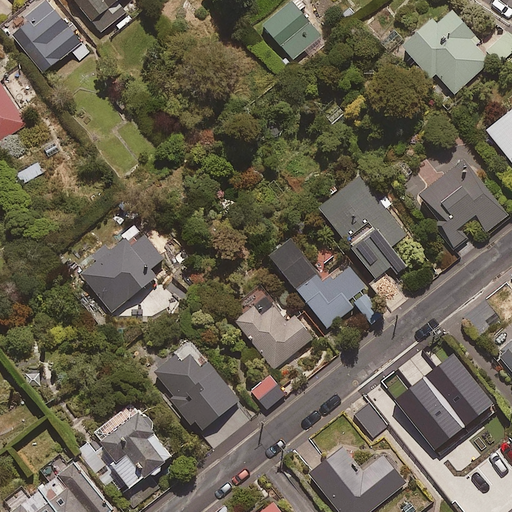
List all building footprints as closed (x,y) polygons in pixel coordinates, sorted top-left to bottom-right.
[(75,0),(102,34),(128,13),(120,3),(123,0),(133,0),(75,0)] [(292,59),(320,34),(302,13),(307,9),(299,0),(293,0),(264,26),(292,59)] [(63,20),(49,3),(29,21),(30,23),(16,34),(49,72),(83,43),(76,36),(80,32),(67,17),(63,20)] [(478,39),(451,10),(436,24),(433,21),(404,48),(430,77),(435,72),(453,92),(488,60),(473,43),(478,39)] [(511,55),(511,35),(510,33),(490,51),(501,64),(511,55)] [(0,139),(1,141),(27,123),(0,81),(0,139)] [(511,114),(488,133),(511,163),(511,114)] [(43,173),(38,164),(16,177),(21,186),(43,173)] [(510,218),(467,164),(422,201),(445,230),(441,233),(456,251),(470,240),(463,231),(477,220),(489,235),(510,218)] [(386,194),(379,200),(362,178),(323,210),(349,242),(367,228),(375,237),(356,252),(379,280),(393,269),(399,276),(409,268),(392,247),(407,236),(388,211),(395,206),(386,194)] [(136,252),(131,245),(113,258),(108,251),(96,260),(101,266),(85,278),(112,316),(161,280),(155,271),(167,263),(151,241),(136,252)] [(324,279),(296,243),(275,260),(330,329),(356,309),(350,302),(367,288),(346,262),(324,279)] [(371,295),(358,305),(374,326),(387,316),(371,295)] [(285,316),(272,299),(239,324),(275,370),(315,339),(293,310),(285,316)] [(504,360),(501,362),(511,374),(511,346),(510,345),(499,355),(504,360)] [(175,400),(172,402),(184,418),(187,417),(195,429),(201,425),(206,433),(243,407),(212,365),(203,372),(194,359),(186,364),(181,357),(156,374),(175,400)] [(270,377),(252,392),(267,410),(285,395),(270,377)] [(461,394),(451,401),(448,397),(402,432),(440,482),(504,433),(478,400),(470,406),(461,394)] [(164,471),(177,462),(158,436),(161,434),(148,415),(145,417),(135,403),(95,432),(106,447),(103,449),(134,493),(155,478),(158,481),(167,474),(164,471)] [(386,427),(370,406),(356,416),(372,437),(386,427)] [(364,474),(344,448),(312,473),(341,511),(366,511),(406,481),(386,456),(364,474)] [(113,511),(78,465),(15,511),(113,511)]
